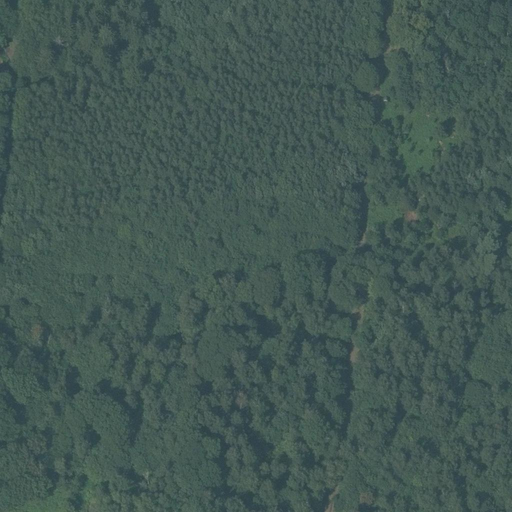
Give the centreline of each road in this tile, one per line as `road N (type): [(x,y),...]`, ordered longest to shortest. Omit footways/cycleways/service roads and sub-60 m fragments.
road 1 (track): [(327,511),(345,464),(389,0)]
road 2 (track): [(0,250),(33,0)]
